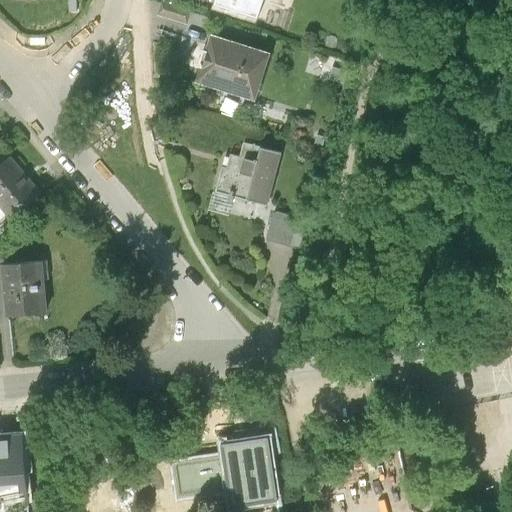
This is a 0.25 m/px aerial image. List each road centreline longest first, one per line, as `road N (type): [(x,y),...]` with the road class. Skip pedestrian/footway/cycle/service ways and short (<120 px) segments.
road 1 (residential): [(27,100),(172,265),(228,364)]
road 2 (residential): [(228,364),(511,342)]
road 3 (residential): [(0,387),(228,364)]
road 4 (residential): [(116,0),(84,56),(27,100)]
